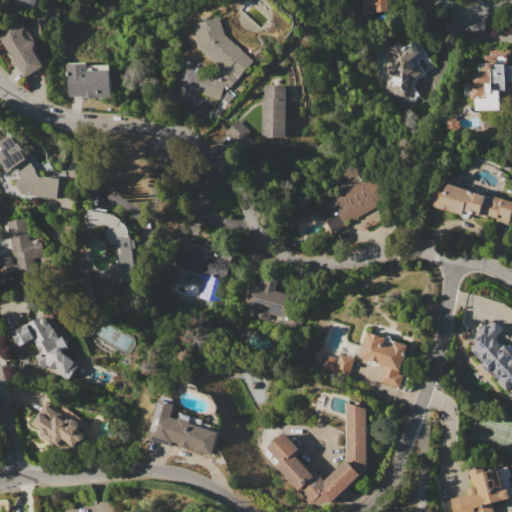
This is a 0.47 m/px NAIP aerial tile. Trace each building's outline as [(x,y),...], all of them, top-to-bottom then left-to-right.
[(37,8),(39,0),(15,0),(15,1),(37,8)] [(386,0),(360,0),(361,12),(387,11),(386,0)] [(221,99),(220,100),(202,94),(207,79),(214,81),(224,70),(209,57),(198,47),(191,23),(219,14),(226,34),(255,60),(221,99)] [(43,65),(28,39),(27,40),(16,20),(0,29),(0,39),(21,77),(43,65)] [(433,65),(426,56),(427,54),(415,38),(406,44),(408,46),(407,47),(405,46),(404,46),(398,40),(386,49),(398,63),(395,65),(395,69),(385,68),(382,92),(391,93),(391,95),(400,97),(400,99),(414,101),(414,96),(417,94),(412,87),(413,81),(424,73),(424,72),(433,65)] [(474,110),(474,99),(464,100),(463,83),(474,82),(473,72),(479,72),(478,63),(485,63),(484,55),(495,55),(495,56),(504,56),(504,64),(505,64),(505,66),(511,65),(511,80),(506,80),(506,91),(500,91),(501,109),(474,110)] [(68,62),(87,62),(87,65),(110,64),(111,97),(81,98),(81,95),(68,96),(68,75),(66,75),(66,64),(68,64),(68,62)] [(264,85),(286,85),(286,138),(263,138),(263,98),(264,98),(264,85)] [(238,143),(250,130),(237,119),(225,131),(238,143)] [(23,193),(15,182),(21,177),(14,168),(8,172),(0,161),(0,146),(12,138),(25,156),(26,155),(37,171),(36,172),(39,176),(42,177),(42,176),(59,178),(57,198),(23,194),(23,193)] [(377,171),(393,198),(362,215),(359,210),(337,223),(331,213),(319,219),(315,212),(345,194),(343,191),(377,171)] [(448,182),(485,196),(485,197),(491,198),(492,195),(511,201),(511,213),(509,224),(464,210),(462,215),(458,213),(457,215),(437,209),(437,207),(433,205),(438,189),(443,191),(446,190),(448,182)] [(92,240),(83,238),(88,209),(113,214),(121,220),(120,221),(125,225),(128,230),(129,235),(131,235),(131,240),(135,240),(136,250),(132,250),(134,270),(128,271),(125,277),(119,276),(116,273),(115,270),(112,270),(112,262),(119,261),(117,244),(114,245),(110,244),(108,241),(105,234),(106,228),(108,228),(108,227),(94,225),(92,240)] [(36,271),(19,274),(18,272),(14,272),(13,265),(18,264),(16,252),(13,252),(8,221),(27,218),(31,240),(42,238),(45,256),(34,258),(36,271)] [(183,246),(199,250),(200,247),(201,247),(201,246),(213,249),(212,251),(232,256),(218,304),(196,297),(202,279),(176,271),(183,246)] [(290,295),(283,317),(267,313),(266,316),(253,312),(254,309),(242,305),(248,282),(261,286),(264,276),(277,280),(274,290),(290,295)] [(47,365),(42,368),(35,355),(40,352),(32,338),(18,346),(10,332),(43,315),(50,329),(53,328),(59,338),(56,339),(62,351),(79,364),(67,380),(47,365)] [(472,340),(487,329),(494,338),(499,334),(511,351),(511,376),(503,383),(472,340)] [(368,332),(386,338),(385,342),(394,345),(395,340),(408,344),(406,351),(408,351),(405,361),(403,361),(400,374),(404,375),(400,387),(380,381),(384,366),(360,358),(368,332)] [(354,358),(348,378),(317,369),(322,353),(335,357),(333,365),(336,366),(339,354),(354,358)] [(148,438),(161,399),(176,404),(172,417),(220,432),(212,457),(173,445),(172,446),(148,438)] [(46,401),(72,419),(74,419),(78,422),(79,425),(76,429),(83,433),(83,439),(81,442),(78,442),(73,449),(62,441),(59,445),(53,441),(51,445),(41,438),(42,436),(40,434),(40,432),(40,430),(30,423),(46,401)] [(367,471),(356,480),(332,502),(311,503),(276,465),(280,462),(267,448),(285,431),(301,448),(295,453),(314,475),(317,472),(325,481),(347,460),(347,434),(347,402),(368,408),(367,471)] [(454,511),(451,498),(469,494),(467,487),(473,485),(469,470),(484,466),(485,471),(507,467),(508,468),(509,474),(508,477),(510,488),(511,494),(510,498),(503,499),(503,500),(493,502),(493,503),(492,503),(494,511),(493,511),(454,511)]
